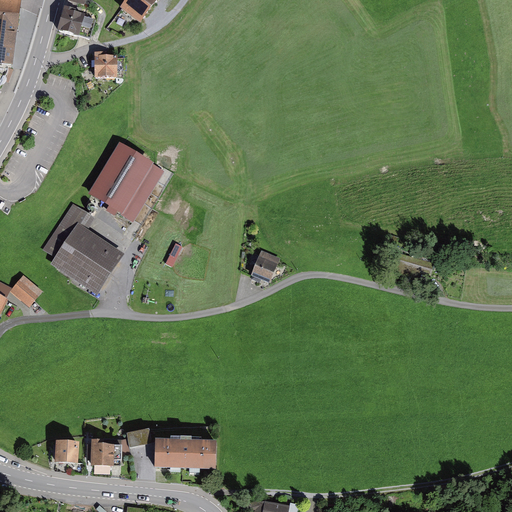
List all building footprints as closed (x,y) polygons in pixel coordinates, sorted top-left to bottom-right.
[(21,1),(16,0),(0,0),(0,63),(13,65),(21,1)] [(155,0),(129,0),(123,8),(138,21),(155,0)] [(82,17),(63,12),(58,32),(77,37),(82,17)] [(116,59),(94,58),(93,78),(116,79),(116,59)] [(167,174),(119,146),(90,196),(137,224),(167,174)] [(98,220),(76,205),(46,250),(58,258),(53,266),(97,295),(124,255),(89,232),(98,220)] [(282,260),(265,253),(254,276),(271,284),(282,260)] [(434,266),(397,255),(393,268),(431,279),(434,266)] [(44,293),(26,277),(13,292),(31,308),(44,293)] [(149,431),(129,435),(132,448),(152,444),(149,431)] [(215,444),(155,442),(154,468),(214,470),(215,444)] [(79,445),(58,444),(57,463),(78,464),(79,445)] [(121,448),(93,446),(92,465),(120,467),(121,448)] [(288,511),(289,508),(256,503),(254,511),(288,511)]
